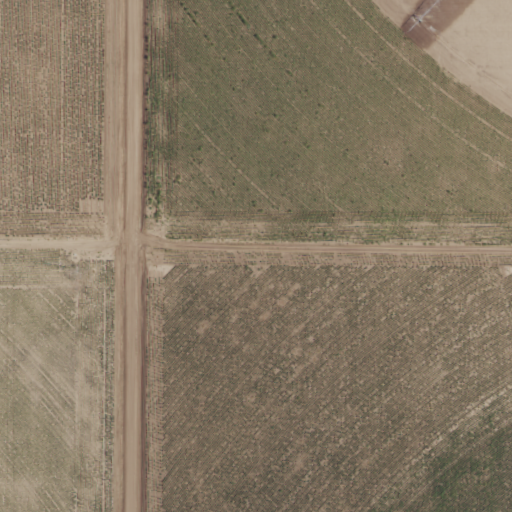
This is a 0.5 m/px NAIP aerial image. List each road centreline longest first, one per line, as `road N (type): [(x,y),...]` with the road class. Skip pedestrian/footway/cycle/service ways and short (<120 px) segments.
road 1 (residential): [(111,511),(102,0)]
road 2 (track): [(0,249),(511,251)]
